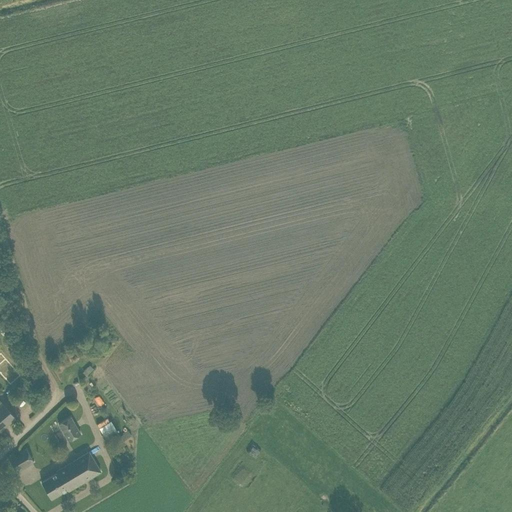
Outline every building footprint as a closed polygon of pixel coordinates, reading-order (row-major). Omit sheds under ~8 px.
[(89,366),(82,373),(85,375),(92,369),(89,366)] [(90,400),(94,408),(102,403),(99,396),(90,400)] [(0,430),(15,417),(1,401),(0,401),(0,430)] [(58,424),(68,441),(80,434),(70,417),(58,424)] [(110,422),(99,429),(105,440),(117,433),(110,422)] [(128,431),(117,440),(121,444),(131,435),(128,431)] [(21,455),(16,458),(15,456),(9,460),(16,472),(33,462),(26,450),(20,453),(21,455)] [(41,482),(51,499),(67,489),(68,491),(101,471),(89,451),(56,471),(57,473),(41,482)]
